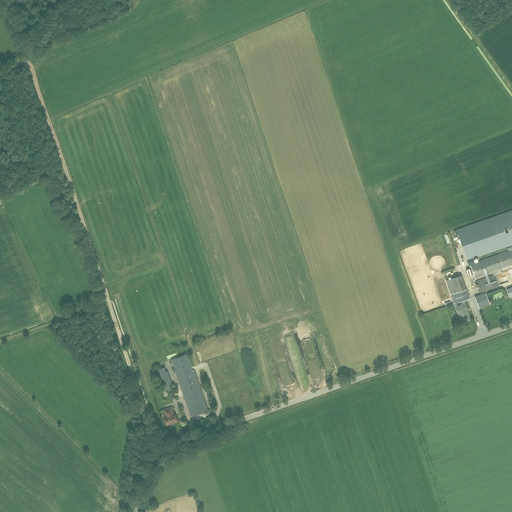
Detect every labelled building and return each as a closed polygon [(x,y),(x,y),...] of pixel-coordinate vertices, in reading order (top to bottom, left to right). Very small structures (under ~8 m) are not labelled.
[(511,210),(458,229),(469,260),(511,244),(511,210)] [(475,278),(511,264),(511,249),(470,264),(475,278)] [(480,293),(500,286),(496,274),(476,281),(480,293)] [(455,305),(464,302),(463,299),(468,298),(460,276),(446,280),(455,305)] [(464,302),(455,305),(461,323),(470,320),(464,302)] [(448,308),(425,315),(429,325),(451,318),(448,308)] [(191,417),(208,411),(188,354),(171,359),(191,417)] [(173,412),(171,407),(163,410),(165,416),(164,416),(167,425),(177,421),(174,412),(173,412)]
